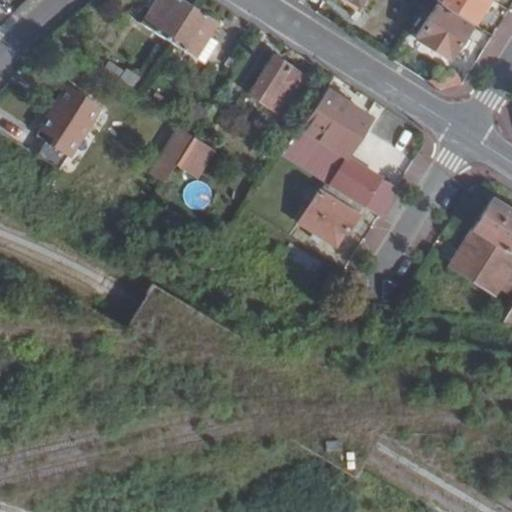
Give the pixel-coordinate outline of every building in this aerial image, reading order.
[(165,40),(189,3),(182,0),(152,0),(138,24),(165,40)] [(408,0),(422,9),(426,0),(408,0)] [(445,59),(469,21),(435,0),(426,0),(422,9),(428,13),(411,38),(445,59)] [(435,0),(469,21),(482,0),(435,0)] [(215,20),(189,3),(165,40),(201,62),(214,41),(206,35),(215,20)] [(396,42),(399,45),(406,34),(402,32),(396,42)] [(406,34),(399,45),(404,48),(411,38),(406,34)] [(302,75),(269,54),(245,92),(278,111),(302,75)] [(124,68),(115,80),(128,89),(138,76),(124,68)] [(322,87),(279,153),(325,183),(342,155),(366,114),(322,87)] [(45,136),(33,153),(57,168),(83,125),(52,106),(37,130),(45,136)] [(195,130),(206,112),(198,106),(186,125),(195,130)] [(175,126),(160,151),(175,160),(191,135),(175,126)] [(175,163),(193,175),(210,147),(191,135),(175,160),(175,163)] [(147,171),(162,182),(175,163),(175,160),(160,151),(147,171)] [(325,183),(360,204),(375,176),(342,155),(325,183)] [(360,204),(378,216),(395,188),(375,176),(360,204)] [(354,213),(360,204),(325,183),(320,190),(354,213)] [(333,246),(354,213),(320,190),(317,189),(296,222),(333,246)] [(498,286),(511,295),(511,272),(507,270),(511,261),(511,215),(490,201),(450,266),(492,293),(498,286)] [(511,301),(501,321),(511,322),(511,301)]
